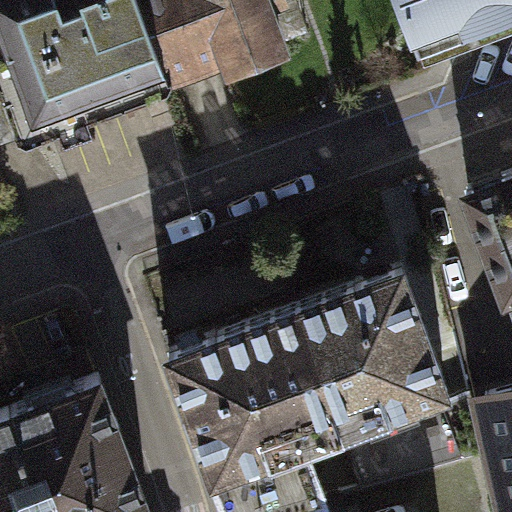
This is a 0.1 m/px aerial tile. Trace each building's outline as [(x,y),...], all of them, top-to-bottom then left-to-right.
[(0,0),(0,88),(18,138),(56,124),(62,139),(95,127),(89,110),(170,81),(167,71),(140,0),(0,0)] [(140,0),(167,71),(224,50),(229,64),(242,59),(246,70),(276,58),(272,46),(285,41),(269,0),(140,0)] [(511,0),(405,0),(421,40),(511,5),(511,0)] [(511,166),(466,183),(511,311),(511,310),(511,166)] [(401,260),(297,297),(340,417),(440,381),(444,380),(401,260)] [(297,297),(167,344),(227,511),(250,511),(324,493),(301,431),(340,417),(297,297)] [(135,511),(148,507),(98,371),(10,403),(49,511),(135,511)] [(498,442),(481,447),(492,494),(508,490),(511,506),(511,376),(483,384),(498,442)] [(340,417),(361,483),(481,447),(467,388),(444,394),(440,381),(340,417)] [(0,511),(49,511),(10,403),(0,406),(0,511)]
